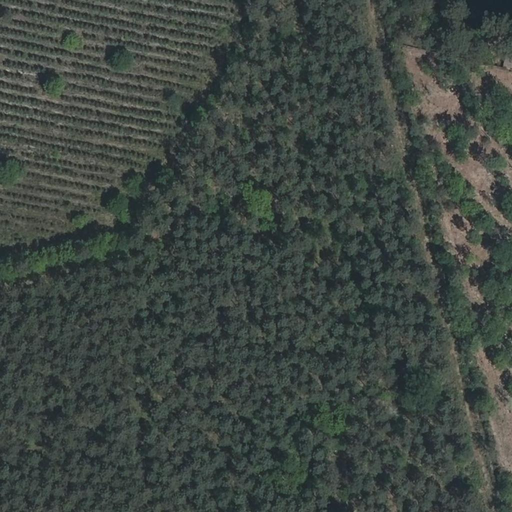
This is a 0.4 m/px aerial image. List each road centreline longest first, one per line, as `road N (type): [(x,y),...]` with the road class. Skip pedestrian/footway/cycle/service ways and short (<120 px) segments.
road 1 (track): [(375,0),(402,151),(495,511)]
road 2 (track): [(255,0),(215,85),(120,239)]
road 3 (track): [(511,64),(384,51)]
